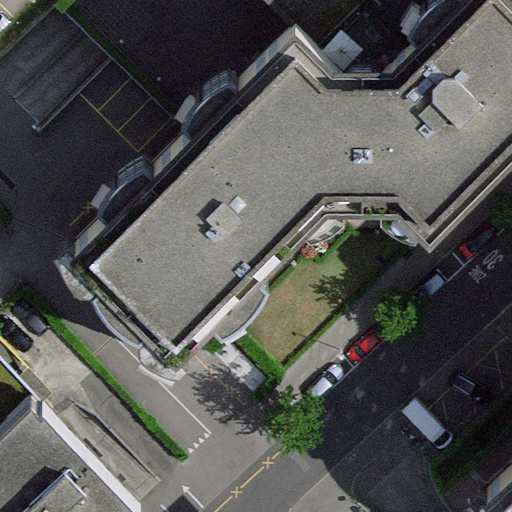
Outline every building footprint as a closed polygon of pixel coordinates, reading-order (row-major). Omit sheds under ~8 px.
[(317,40),(108,256),(196,341),(354,179),(427,176),(463,209),(511,155),(511,0),(505,0),(435,77),(357,79),(317,40)] [(276,0),(317,40),(357,79),(435,77),(505,0),(276,0)] [(0,179),(29,211),(153,97),(65,2),(0,60),(0,179)] [(46,393),(0,435),(0,511),(151,511),(155,509),(46,393)] [(511,478),(498,492),(511,507),(511,478)]
